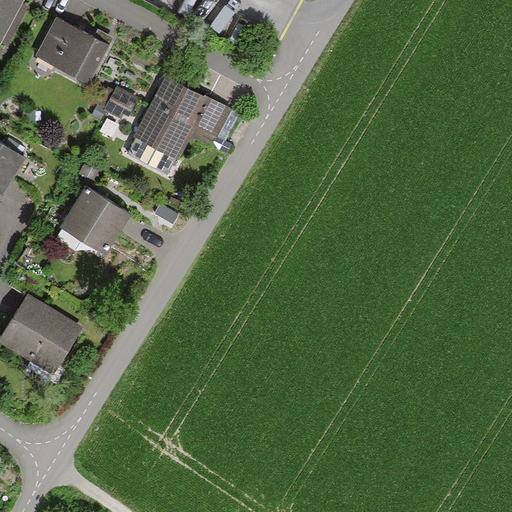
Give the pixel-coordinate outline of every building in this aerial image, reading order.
[(0,0),(0,32),(17,0),(0,0)] [(104,41),(52,17),(34,55),(85,80),(104,41)] [(224,107),(164,75),(132,134),(174,156),(186,133),(205,143),(224,107)] [(132,98),(114,88),(103,110),(121,119),(132,98)] [(0,186),(19,154),(0,143),(0,186)] [(125,211),(82,187),(59,227),(102,251),(125,211)] [(76,325),(24,293),(0,332),(0,340),(49,370),(76,325)]
